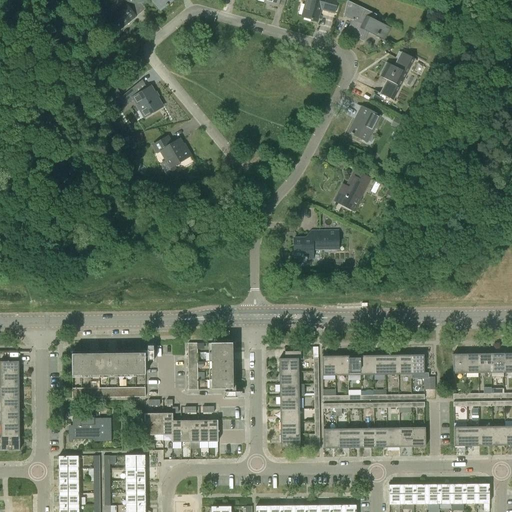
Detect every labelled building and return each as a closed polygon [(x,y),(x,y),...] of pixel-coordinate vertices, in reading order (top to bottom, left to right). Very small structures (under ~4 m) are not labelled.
[(131,11),(139,3),(136,0),(125,0),(105,17),(116,31),(122,25),(124,27),(136,17),(131,11)] [(168,6),(167,4),(172,0),(151,0),(160,10),(165,6),(166,7),(168,6)] [(318,13),(319,9),(334,13),(337,2),(330,0),(307,0),(306,5),(305,5),(301,17),(317,22),(319,13),(318,13)] [(376,15),(346,0),(343,19),(343,18),(344,16),(352,20),(345,33),(363,42),(368,32),(384,39),(389,28),(373,20),(376,15)] [(434,38),(439,44),(443,40),(439,35),(434,38)] [(402,53),(395,67),(388,64),(381,77),(389,81),(382,95),(392,100),(414,59),(401,52),(401,53),(402,53)] [(435,57),(432,63),(435,64),(439,66),(442,61),(438,59),(435,57)] [(144,108),(148,116),(162,107),(150,87),(137,95),(133,88),(120,98),(124,105),(134,100),(140,110),(144,108)] [(108,95),(112,100),(120,93),(116,88),(108,95)] [(348,133),(367,142),(380,117),(361,107),(348,133)] [(396,118),(392,127),(403,132),(407,124),(396,118)] [(143,140),(141,133),(133,136),(134,142),(143,140)] [(179,139),(168,146),(164,139),(153,145),(157,153),(160,152),(166,162),(169,160),(173,166),(191,156),(186,149),(185,149),(179,139)] [(354,211),(370,179),(354,171),(351,176),(354,178),(348,188),(342,185),(334,201),(354,211)] [(316,232),(316,238),(294,239),(294,259),(313,258),(312,249),(329,249),(338,249),(338,232),(316,232)] [(211,390),(233,389),(232,343),(210,343),(211,387),(211,390)] [(22,360),(22,359),(28,359),(28,352),(14,352),(14,360),(22,360)] [(285,352),(285,359),(279,359),(279,372),(298,371),(298,364),(301,364),(300,359),(301,359),(301,352),(285,352)] [(145,375),(145,354),(71,354),(72,376),(145,375)] [(478,355),(478,374),(490,374),(490,354),(478,355)] [(503,373),(503,354),(490,354),(490,374),(503,373)] [(511,373),(511,354),(503,354),(503,373),(511,373)] [(453,374),(465,374),(465,355),(452,355),(453,374)] [(465,355),(465,374),(478,374),(478,355),(465,355)] [(347,357),(347,376),(360,376),(360,356),(347,357)] [(360,356),(360,376),(373,375),(372,356),(360,356)] [(372,356),(373,375),(385,375),(385,356),(372,356)] [(385,356),(385,375),(398,375),(397,356),(385,356)] [(397,356),(398,375),(411,375),(410,356),(397,356)] [(424,374),(423,356),(410,356),(411,375),(411,379),(424,378),(424,390),(435,390),(434,378),(428,378),(428,373),(424,374)] [(322,376),(335,376),(335,357),(322,357),(322,376)] [(335,357),(335,376),(347,376),(347,357),(335,357)] [(18,362),(0,361),(0,374),(18,375),(18,362)] [(298,371),(279,372),(279,384),(299,384),(298,371)] [(18,375),(0,374),(0,387),(19,387),(18,375)] [(299,384),(279,384),(280,397),(299,396),(299,384)] [(19,387),(0,387),(0,399),(19,400),(19,387)] [(491,394),(491,399),(503,398),(504,394),(504,389),(495,389),(491,394)] [(299,396),(280,397),(280,410),(299,409),(299,396)] [(19,400),(0,399),(0,412),(19,412),(19,400)] [(299,409),(280,410),(280,422),(299,422),(299,409)] [(19,412),(0,412),(0,424),(19,425),(19,412)] [(144,435),(153,435),(153,414),(144,414),(144,435)] [(161,435),(161,414),(153,414),(153,435),(161,435)] [(161,414),(161,435),(171,435),(172,435),(171,421),(172,421),(172,414),(161,414)] [(94,440),(94,442),(112,442),(111,418),(94,419),(94,416),(80,416),(80,419),(73,419),(73,440),(94,440)] [(190,421),(190,442),(199,442),(199,420),(190,421)] [(199,420),(199,442),(208,442),(207,420),(199,420)] [(217,420),(207,420),(208,442),(218,442),(217,430),(217,420)] [(181,421),(172,421),(171,421),(172,435),(171,435),(171,443),(181,442),(181,421)] [(181,421),(181,442),(190,442),(190,421),(181,421)] [(299,422),(280,422),(280,435),(300,434),(299,422)] [(19,425),(0,424),(0,437),(19,438),(19,425)] [(480,446),(479,427),(467,428),(467,447),(480,446)] [(492,446),(492,427),(479,427),(480,446),(492,446)] [(505,446),(505,427),(492,427),(492,446),(505,446)] [(400,448),(399,428),(387,429),(387,448),(400,448)] [(412,447),(412,428),(399,428),(400,448),(412,447)] [(425,428),(412,428),(412,447),(425,447),(425,428)] [(454,447),(467,447),(467,428),(454,428),(454,447)] [(324,449),(337,449),(336,429),(323,430),(324,449)] [(349,448),(349,429),(336,429),(337,449),(349,448)] [(362,448),(361,429),(349,429),(349,448),(362,448)] [(374,448),(374,429),(361,429),(362,448),(374,448)] [(387,448),(387,429),(374,429),(374,448),(387,448)] [(300,447),(300,434),(280,435),(281,448),(300,447)] [(0,450),(19,450),(19,438),(0,437),(0,450)] [(125,456),(125,468),(145,468),(145,455),(125,456)] [(59,456),(59,469),(79,469),(78,456),(59,456)] [(145,481),(145,468),(125,468),(126,481),(145,481)] [(79,469),(59,469),(59,481),(79,481),(79,469)] [(79,481),(59,481),(59,494),(79,494),(79,481)] [(145,493),(145,481),(126,481),(126,493),(145,493)] [(463,485),(463,504),(476,504),(476,484),(463,485)] [(488,511),(488,484),(476,484),(476,504),(483,504),(483,511),(488,511)] [(389,505),(401,505),(401,485),(389,485),(389,505)] [(401,485),(401,505),(413,505),(413,485),(401,485)] [(413,485),(413,505),(426,505),(426,485),(413,485)] [(426,485),(426,505),(438,505),(438,485),(426,485)] [(438,485),(438,505),(451,504),(451,485),(438,485)] [(451,485),(451,504),(463,504),(463,485),(451,485)] [(145,505),(145,493),(126,493),(126,506),(145,505)] [(79,494),(59,494),(59,506),(79,506),(79,494)]
